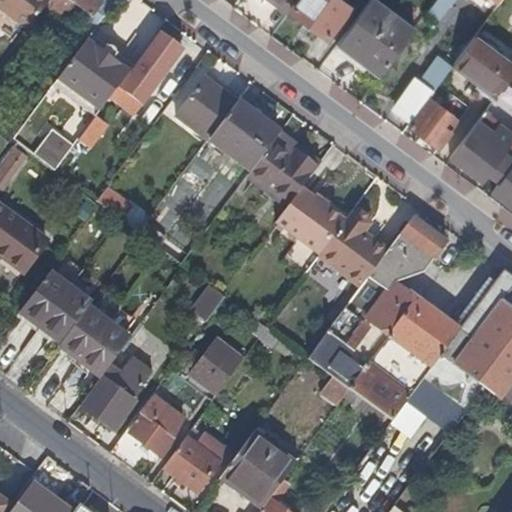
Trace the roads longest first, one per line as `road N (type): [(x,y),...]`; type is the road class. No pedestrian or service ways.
road 1 (residential): [(511,251),(179,0)]
road 2 (residential): [(0,402),(147,511)]
